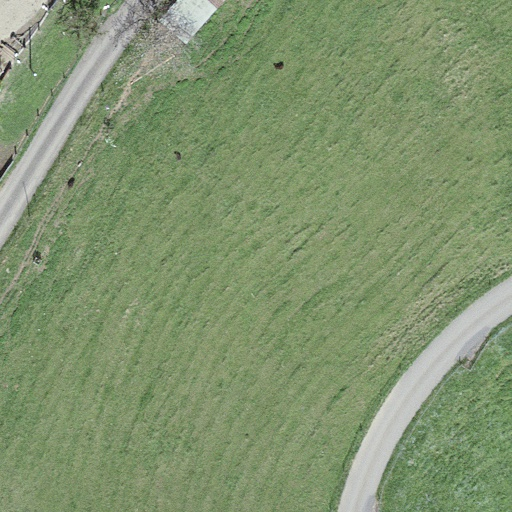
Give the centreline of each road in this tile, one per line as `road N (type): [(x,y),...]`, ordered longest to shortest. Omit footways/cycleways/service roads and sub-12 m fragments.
road 1 (track): [(511,297),(480,320),(417,391),(378,451),(356,511)]
road 2 (track): [(0,220),(145,0)]
